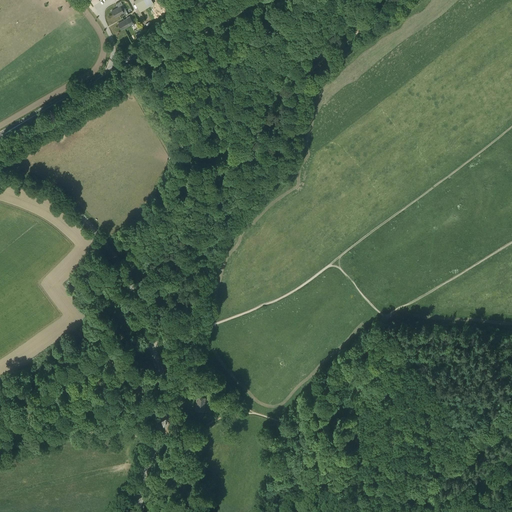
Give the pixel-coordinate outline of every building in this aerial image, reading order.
[(154,4),(151,0),(134,0),(140,11),(154,4)] [(125,8),(122,10),(120,6),(111,11),(115,17),(123,12),(124,13),(127,12),(125,8)] [(127,19),(118,23),(122,29),(133,23),(129,16),(126,18),(127,19)] [(135,35),(140,33),(136,24),(131,26),(135,35)] [(205,398),(197,397),(196,406),(195,410),(203,411),(204,407),(205,398)]
